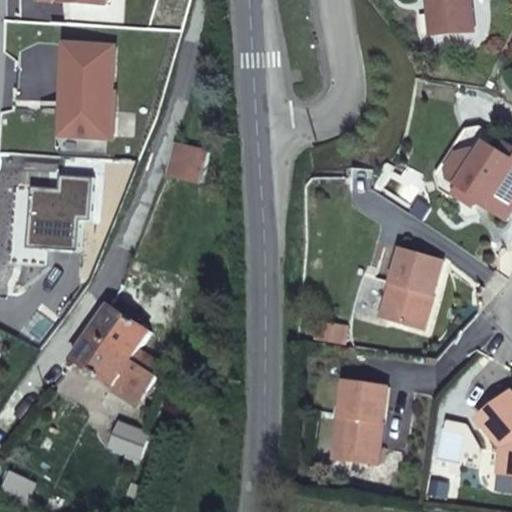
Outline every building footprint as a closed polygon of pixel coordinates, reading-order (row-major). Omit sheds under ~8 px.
[(437,0),(431,0),(435,35),(441,34),(437,0)] [(437,0),(441,34),(476,31),(472,0),(437,0)] [(121,47),(72,44),(66,134),(117,137),(121,47)] [(452,181),(454,195),(467,204),(470,201),(475,193),(496,207),(511,190),(511,159),(501,151),(506,143),(493,134),(480,132),(452,181)] [(215,156),(183,147),(174,176),(206,185),(215,156)] [(65,190),(40,188),(35,246),(83,249),(87,218),(96,218),(98,179),(66,175),(65,190)] [(475,193),(470,201),(488,213),(493,210),(511,222),(511,190),(496,207),(475,193)] [(400,204),(379,191),(368,208),(388,222),(400,204)] [(391,317),(428,327),(447,259),(406,247),(396,282),(401,283),(391,317)] [(396,282),(386,315),(391,317),(401,283),(396,282)] [(159,299),(156,304),(171,313),(177,318),(181,311),(159,299)] [(171,313),(156,304),(151,314),(164,320),(156,335),(166,341),(177,318),(171,313)] [(152,333),(112,306),(110,308),(95,331),(124,351),(157,373),(167,378),(172,369),(141,350),(152,333)] [(333,324),(331,340),(352,342),(354,327),(333,324)] [(95,331),(77,360),(108,380),(117,387),(119,384),(142,397),(157,373),(124,351),(95,331)] [(358,375),(345,450),(381,456),(386,425),(391,425),(398,382),(358,375)] [(511,466),(511,393),(483,417),(506,445),(504,466),(511,466)] [(147,458),(156,433),(127,422),(117,447),(147,458)] [(27,489),(33,479),(18,470),(5,492),(29,506),(35,494),(27,489)] [(41,484),(33,479),(27,489),(35,494),(41,484)]
